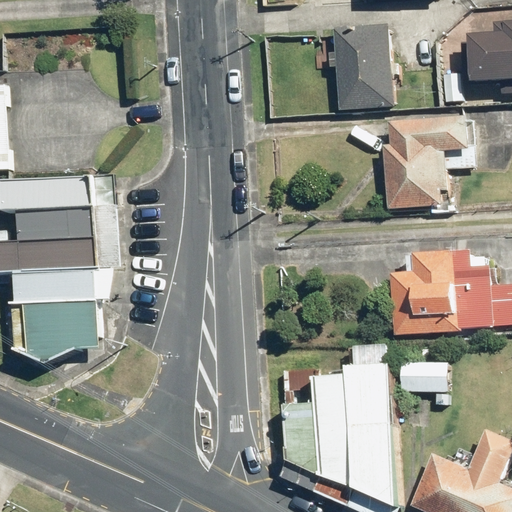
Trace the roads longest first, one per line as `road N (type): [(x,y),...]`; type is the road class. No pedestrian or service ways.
road 1 (tertiary): [(210,339),(199,0)]
road 2 (tertiary): [(210,339),(234,381),(239,480),(228,511)]
road 3 (tertiary): [(141,481),(177,373),(210,339)]
road 4 (secondary): [(0,420),(141,481)]
